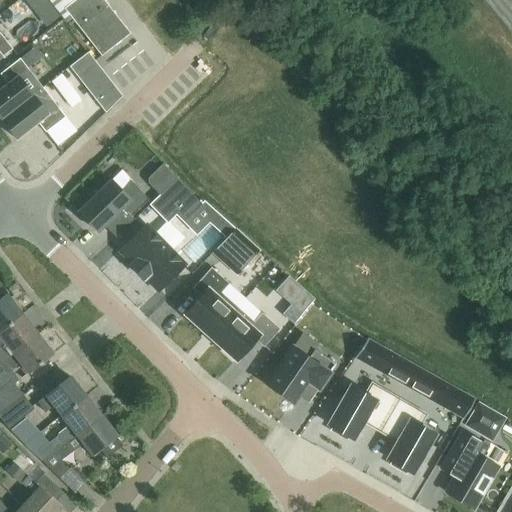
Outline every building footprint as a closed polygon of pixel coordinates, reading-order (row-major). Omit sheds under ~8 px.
[(128,32),(103,0),(73,0),(64,7),(100,54),(128,32)] [(0,51),(4,56),(12,50),(0,34),(0,51)] [(88,50),(69,64),(101,105),(120,91),(88,50)] [(0,116),(1,118),(33,93),(18,74),(27,66),(19,56),(0,71),(0,72),(7,81),(0,87),(0,116)] [(33,93),(1,118),(16,137),(38,120),(46,130),(65,115),(57,104),(48,112),(33,93)] [(81,132),(104,116),(97,106),(74,121),(81,132)] [(161,226),(180,210),(188,221),(204,208),(170,165),(151,180),(165,198),(149,210),(161,226)] [(112,178),(79,210),(99,230),(124,206),(133,216),(150,198),(131,178),(122,188),(112,178)] [(174,218),(160,232),(179,251),(193,237),(174,218)] [(160,290),(186,265),(147,224),(121,249),(134,263),(132,265),(145,278),(147,276),(160,290)] [(227,239),(216,227),(186,255),(197,268),(227,239)] [(201,297),(185,315),(211,337),(237,308),(221,293),(229,284),(211,268),(193,289),(201,297)] [(0,329),(20,314),(4,294),(0,296),(0,329)] [(237,308),(211,337),(236,360),(255,339),(264,347),(280,329),(262,313),(254,322),(237,308)] [(0,361),(36,334),(20,314),(0,329),(0,336),(0,337),(6,344),(0,348),(0,361)] [(52,354),(36,334),(0,361),(0,372),(4,369),(5,371),(19,361),(28,372),(52,354)] [(407,386),(417,368),(381,348),(371,366),(407,386)] [(308,381),(319,388),(336,364),(315,349),(309,358),(296,349),(270,386),(293,402),(308,381)] [(458,391),(417,368),(407,386),(448,409),(458,391)] [(54,405),(61,415),(85,396),(69,376),(37,402),(45,412),(54,405)] [(0,412),(22,396),(11,382),(0,390),(0,412)] [(366,395),(350,386),(328,425),(333,428),(331,431),(346,440),(348,437),(353,439),(368,414),(381,422),(395,398),(372,384),(366,395)] [(22,396),(0,412),(0,417),(9,428),(33,409),(22,396)] [(76,434),(100,416),(85,396),(61,415),(69,425),(57,435),(58,437),(42,450),(47,457),(64,443),(76,434)] [(426,415),(402,402),(389,426),(402,433),(387,459),(392,462),(390,465),(406,474),(408,471),(413,473),(435,435),(420,426),(426,415)] [(76,434),(92,454),(99,448),(107,458),(123,446),(115,436),(116,435),(100,416),(76,434)] [(463,465),(447,492),(474,508),(498,466),(483,457),(489,446),(464,432),(449,457),(463,465)] [(71,451),(64,443),(47,457),(48,458),(43,462),(59,477),(68,470),(60,460),(71,451)] [(14,464),(7,471),(32,494),(23,505),(30,511),(54,511),(60,506),(54,501),(62,492),(42,474),(34,483),(14,464)] [(66,481),(84,489),(89,479),(71,471),(66,481)] [(0,511),(30,511),(23,505),(15,511),(12,511),(0,501),(0,511)] [(189,511),(178,503),(170,511),(189,511)]
